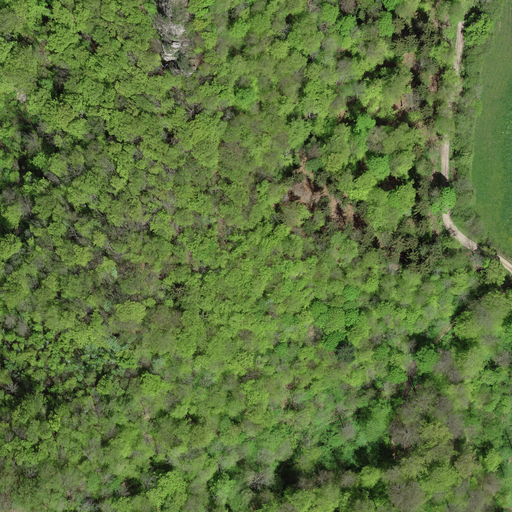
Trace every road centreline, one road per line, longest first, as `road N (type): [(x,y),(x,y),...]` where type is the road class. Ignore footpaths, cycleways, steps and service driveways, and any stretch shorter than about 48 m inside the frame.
road 1 (track): [(474,247),(455,235),(443,200),(462,0)]
road 2 (track): [(420,360),(378,401),(295,446),(255,511)]
road 3 (track): [(420,360),(465,310),(511,277)]
